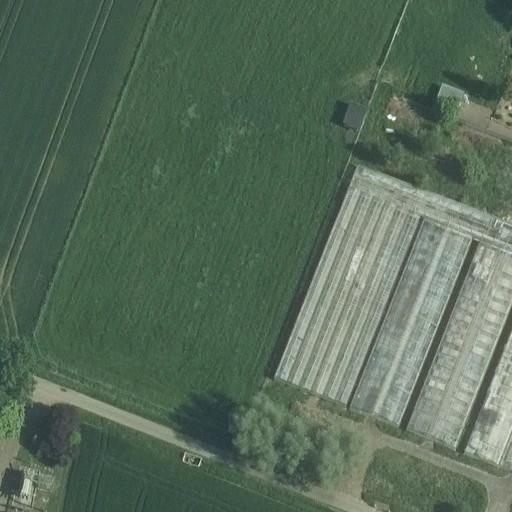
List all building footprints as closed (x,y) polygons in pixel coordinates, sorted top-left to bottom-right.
[(463,99),(441,90),(433,109),(439,112),(455,118),(463,99)] [(350,110),(323,99),(314,123),(340,134),(344,124),(350,110)] [(368,108),(352,102),(350,110),(344,124),(359,130),(368,108)] [(422,221),(473,240),(479,243),(511,255),(511,228),(357,168),(348,192),(420,220),(422,221)] [(420,220),(348,192),(273,381),(348,411),(420,220)] [(473,240),(422,221),(351,412),(401,431),(473,240)] [(511,306),(511,255),(479,243),(407,433),(455,452),(511,306)] [(511,328),(462,455),(469,458),(492,467),(511,474),(511,328)]
